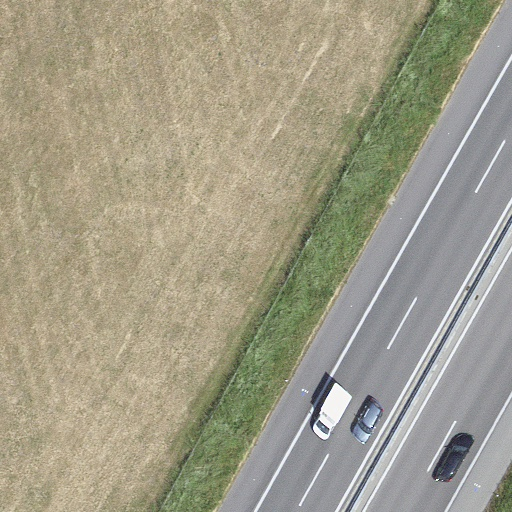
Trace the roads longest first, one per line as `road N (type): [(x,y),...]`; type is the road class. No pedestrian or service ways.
road 1 (motorway): [(511,127),(296,511)]
road 2 (motorway): [(406,511),(511,324)]
